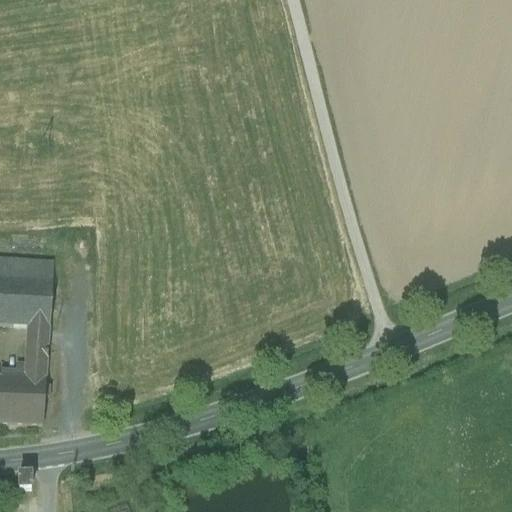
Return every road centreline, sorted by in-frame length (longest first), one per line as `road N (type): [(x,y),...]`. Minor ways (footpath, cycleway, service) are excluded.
road 1 (tertiary): [(511,306),(184,431),(46,461)]
road 2 (track): [(298,0),(384,356)]
